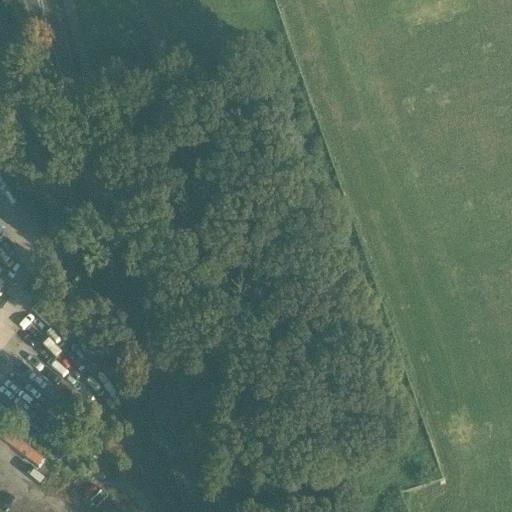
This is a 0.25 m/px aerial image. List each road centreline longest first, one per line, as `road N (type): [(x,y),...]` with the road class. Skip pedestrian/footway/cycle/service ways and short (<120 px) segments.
road 1 (secondary): [(33,0),(198,511)]
road 2 (track): [(229,511),(399,460)]
